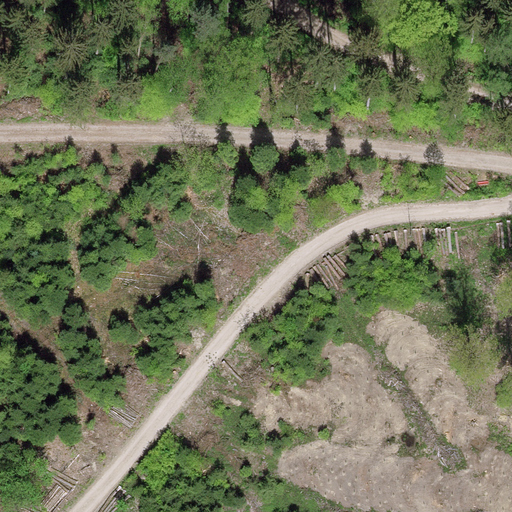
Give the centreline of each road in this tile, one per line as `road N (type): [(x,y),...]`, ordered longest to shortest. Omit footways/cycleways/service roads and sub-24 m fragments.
road 1 (track): [(511,191),(388,210),(313,254),(201,366),(141,448),(77,511)]
road 2 (track): [(0,120),(148,115),(511,154)]
road 3 (track): [(511,99),(316,28),(283,0)]
